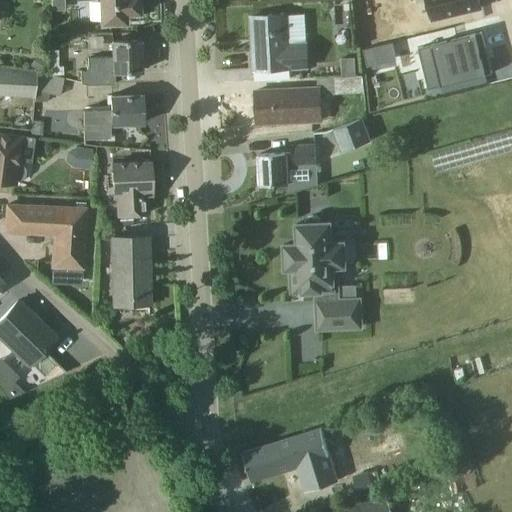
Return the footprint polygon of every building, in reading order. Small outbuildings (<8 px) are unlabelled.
[(123,23),(123,14),(137,13),(136,0),(97,0),(98,24),(123,23)] [(416,0),(417,1),(420,0),(427,0),(432,19),(481,8),(479,0),(416,0)] [(288,44),(286,15),(249,17),(249,18),(252,18),(254,51),(251,51),(252,69),(308,66),(306,43),(288,44)] [(478,42),(484,40),(480,25),(430,40),(443,81),(486,67),(478,42)] [(87,36),(87,55),(109,55),(108,35),(87,36)] [(112,84),(112,72),(139,71),(138,40),(110,41),(110,57),(85,58),(86,84),(112,84)] [(364,49),(367,65),(395,58),(391,42),(364,49)] [(30,66),(40,72),(41,72),(48,61),(37,55),(30,66)] [(355,58),(341,59),(342,75),(356,74),(355,58)] [(36,91),(38,73),(0,67),(0,94),(35,98),(36,91)] [(64,79),(40,73),(36,91),(59,96),(64,79)] [(316,77),(317,87),(253,91),(255,121),(275,120),(275,122),(318,119),(316,92),(332,91),(332,93),(360,91),(359,74),(316,77)] [(109,110),(81,111),(82,140),(110,139),(109,124),(140,123),(140,95),(108,96),(109,110)] [(362,118),(334,129),(342,151),(371,141),(362,118)] [(0,133),(0,182),(15,185),(15,181),(18,181),(19,180),(21,180),(22,179),(23,178),(24,176),(25,175),(25,174),(25,172),(25,170),(25,169),(24,167),(23,166),(21,165),(20,164),(18,164),(21,137),(40,140),(40,139),(0,133)] [(315,144),(292,145),(293,152),(257,154),(258,185),(287,184),(286,162),(293,162),(293,165),(316,164),(315,144)] [(90,170),(92,148),(75,147),(67,151),(66,162),(72,168),(75,168),(90,170)] [(148,162),(110,164),(111,198),(115,198),(116,215),(144,214),(144,196),(150,196),(148,162)] [(82,269),(85,210),(7,205),(5,232),(57,234),(56,247),(54,247),(52,267),(82,269)] [(328,222),(319,222),(319,221),(317,219),(315,217),(313,216),(310,216),(307,217),(305,218),(304,220),(303,222),(303,223),(294,224),(295,244),(282,244),(283,268),(289,268),(290,292),(292,292),(292,287),(301,286),(301,291),(315,291),(316,301),(315,301),(316,329),(359,327),(357,299),(335,300),(334,290),(335,290),(334,266),(343,265),(341,241),(329,242),(328,222)] [(143,237),(108,238),(111,306),(131,305),(131,299),(145,298),(143,237)] [(42,382),(26,366),(52,338),(52,337),(50,339),(29,319),(31,317),(15,302),(0,318),(0,341),(16,357),(6,367),(0,361),(0,385),(8,397),(42,382)] [(338,479),(338,478),(331,454),(330,454),(321,426),(241,452),(250,479),(299,463),(307,489),(338,479)] [(386,458),(405,450),(398,430),(378,437),(386,458)] [(455,492),(474,483),(465,464),(447,473),(455,492)] [(382,486),(382,485),(377,469),(354,476),(359,493),(382,486)] [(392,511),(386,495),(338,511),(392,511)]
